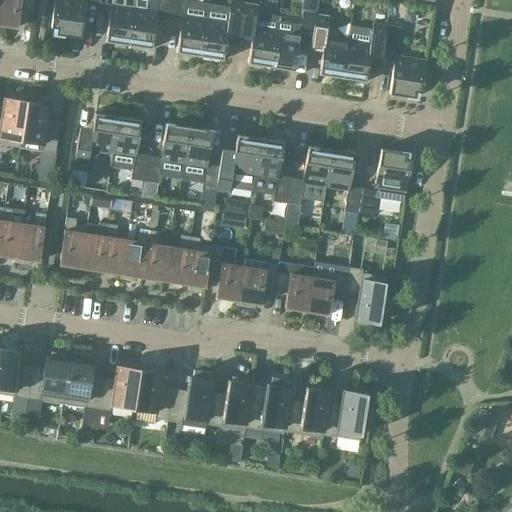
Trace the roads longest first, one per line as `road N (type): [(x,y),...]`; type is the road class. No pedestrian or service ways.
road 1 (residential): [(434,134),(0,65)]
road 2 (residential): [(400,364),(228,337),(191,346),(0,315)]
road 3 (residential): [(434,134),(400,364)]
road 4 (residential): [(400,364),(396,511)]
road 5 (residential): [(459,0),(434,134)]
